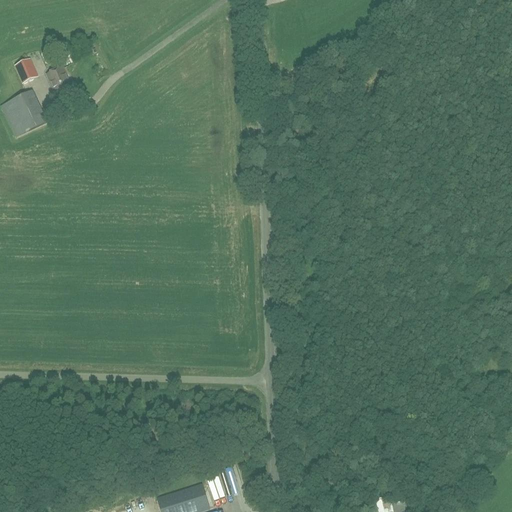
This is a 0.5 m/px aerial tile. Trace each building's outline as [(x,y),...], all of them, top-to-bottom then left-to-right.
[(22,86),(38,79),(30,60),(14,68),(22,86)] [(57,98),(73,91),(63,69),(47,76),(57,98)] [(230,468),(224,469),(231,496),(237,494),(230,468)] [(160,511),(205,511),(209,511),(201,486),(157,500),(160,511)] [(376,506),(377,511),(396,511),(394,501),(376,506)]
